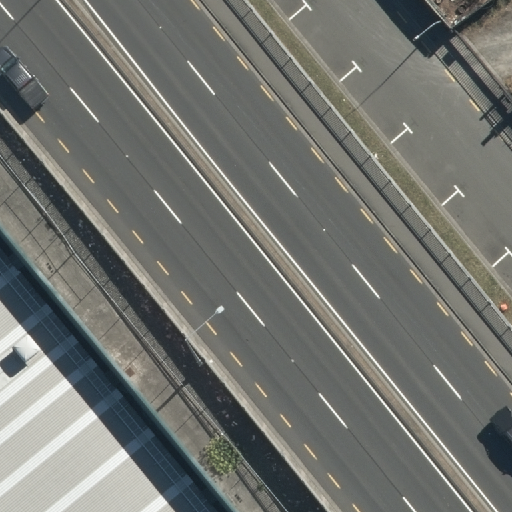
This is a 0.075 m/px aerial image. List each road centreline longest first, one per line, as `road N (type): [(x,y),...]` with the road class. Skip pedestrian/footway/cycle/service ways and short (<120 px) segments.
road 1 (primary): [(415,511),(0,1)]
road 2 (primary): [(141,0),(511,461)]
road 3 (unclassified): [(511,212),(336,0)]
